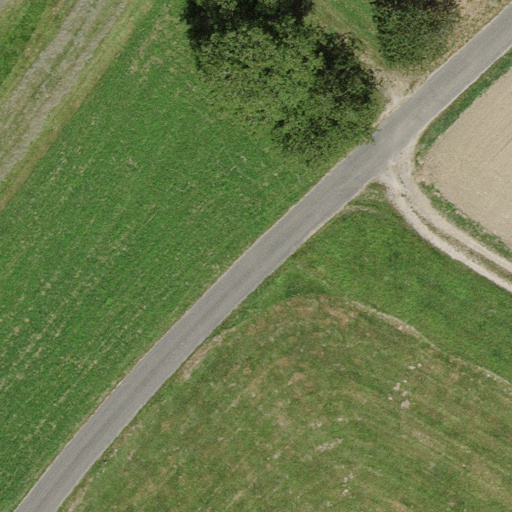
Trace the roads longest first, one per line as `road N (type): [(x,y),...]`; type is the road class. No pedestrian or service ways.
road 1 (unclassified): [(39,511),(112,411),(232,284),(511,27)]
road 2 (track): [(511,273),(411,213),(388,146)]
road 3 (track): [(296,0),(412,122)]
